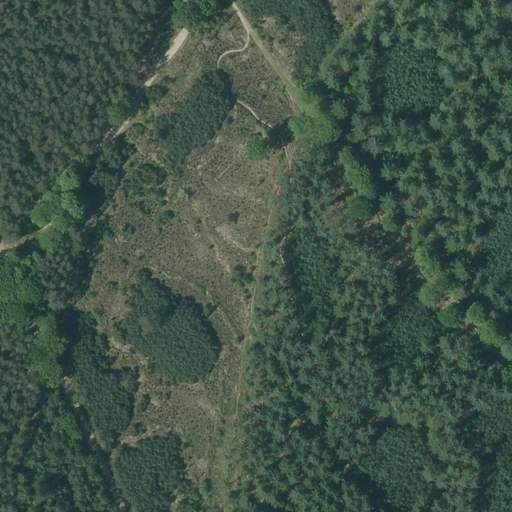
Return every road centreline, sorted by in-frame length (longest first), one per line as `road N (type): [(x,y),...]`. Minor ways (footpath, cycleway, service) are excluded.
road 1 (track): [(0,293),(202,0)]
road 2 (track): [(121,511),(11,278)]
